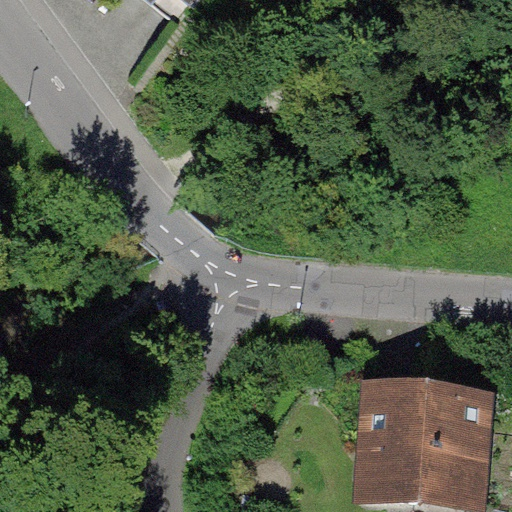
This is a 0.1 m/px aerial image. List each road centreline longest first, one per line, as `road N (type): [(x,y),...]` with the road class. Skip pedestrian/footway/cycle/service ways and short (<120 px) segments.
road 1 (residential): [(0,19),(132,197),(229,287)]
road 2 (residential): [(229,287),(511,303)]
road 3 (residential): [(229,287),(164,461),(159,511)]
